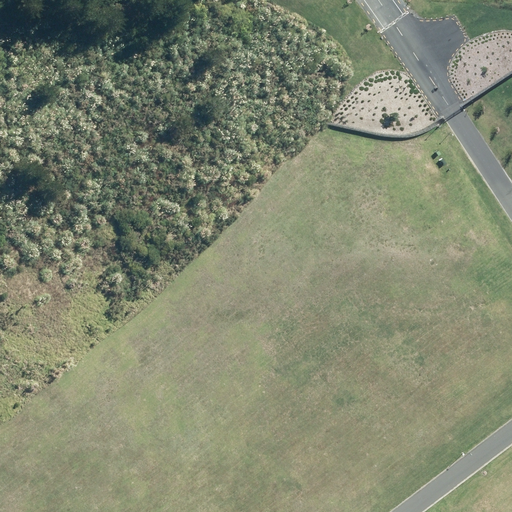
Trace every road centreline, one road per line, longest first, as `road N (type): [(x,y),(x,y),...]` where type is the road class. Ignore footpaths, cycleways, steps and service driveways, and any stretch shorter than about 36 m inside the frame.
road 1 (unclassified): [(379,0),(454,110)]
road 2 (residential): [(511,436),(410,511)]
